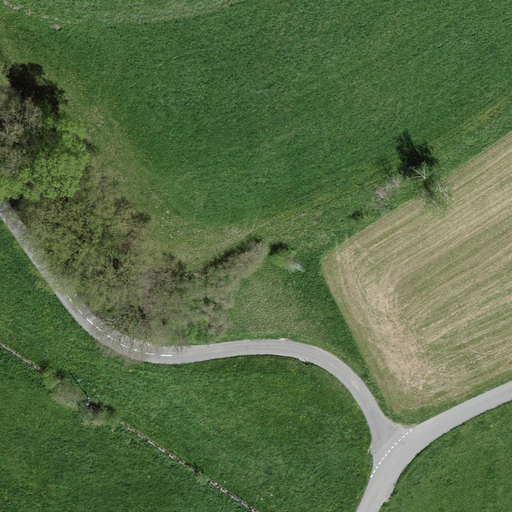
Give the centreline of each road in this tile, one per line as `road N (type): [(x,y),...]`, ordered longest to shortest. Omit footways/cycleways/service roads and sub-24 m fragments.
road 1 (unclassified): [(395,459),(346,376),(301,350),(129,349),(79,311),(0,204)]
road 2 (residential): [(511,391),(420,435),(395,459)]
